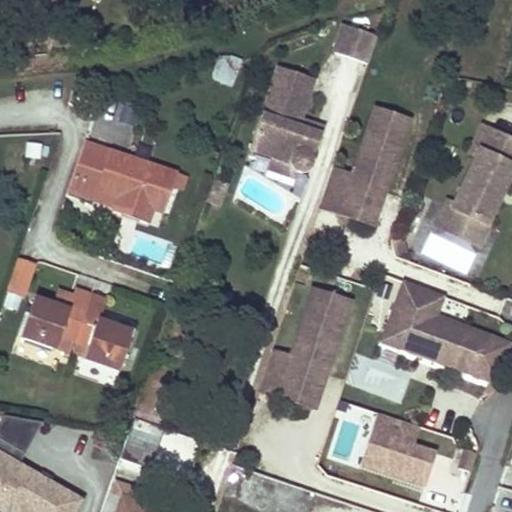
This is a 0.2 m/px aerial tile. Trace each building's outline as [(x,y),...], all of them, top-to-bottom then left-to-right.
[(335,27),(326,54),(360,66),(370,38),(335,27)] [(232,85),(236,73),(240,60),(220,53),(211,78),(232,85)] [(264,160),(284,167),(285,168),(285,169),(286,170),(286,171),(287,172),(288,173),(289,173),(289,174),(290,174),(291,174),(294,175),(299,175),(302,173),(306,170),(307,164),(307,161),(315,137),(292,129),(294,122),(308,82),(272,70),(243,153),(264,160)] [(344,177),(325,170),(312,209),(356,224),(364,199),(366,200),(379,194),(403,122),(367,110),(344,177)] [(317,130),(294,122),(292,129),(315,137),(317,130)] [(511,177),(511,138),(482,125),(469,151),(475,154),(452,202),(450,208),(489,227),(511,177)] [(118,191),(117,195),(116,198),(161,213),(174,174),(84,142),(67,190),(92,199),(97,184),(118,191)] [(285,168),(284,167),(264,160),(261,172),(287,181),(290,174),(289,174),(289,173),(288,173),(287,172),(286,171),(286,170),(285,169),(285,168)] [(92,199),(158,222),(161,213),(116,198),(117,195),(118,191),(97,184),(92,199)] [(356,224),(368,228),(379,194),(366,200),(364,199),(356,224)] [(434,225),(480,246),(489,227),(450,208),(452,202),(446,199),(434,225)] [(27,298),(36,264),(17,259),(7,292),(27,298)] [(428,288),(405,279),(384,331),(403,339),(399,347),(423,357),(425,352),(433,356),(431,360),(454,370),(462,349),(481,357),(489,335),(439,315),(420,307),(428,288)] [(91,293),(77,288),(73,302),(87,306),(91,293)] [(430,289),(428,288),(420,307),(439,315),(446,296),(430,289)] [(306,380),(319,374),(343,301),(306,289),(284,356),(265,350),(255,379),(252,389),(295,403),(303,379),(306,380)] [(105,298),(91,293),(87,306),(101,311),(105,298)] [(71,310),(35,298),(23,337),(59,349),(63,334),(91,344),(87,358),(123,369),(134,331),(99,320),(101,311),(87,306),(73,302),(71,310)] [(403,339),(384,331),(380,340),(399,347),(403,339)] [(511,348),(511,345),(489,335),(481,357),(473,377),(500,387),(511,348)] [(462,349),(454,370),(473,377),(481,357),(462,349)] [(174,373),(176,368),(178,362),(159,355),(155,366),(152,365),(129,430),(156,440),(178,374),(174,373)] [(303,379),(295,403),(307,407),(319,374),(306,380),(303,379)] [(419,428),(375,415),(358,468),(423,488),(433,456),(412,449),(419,428)] [(37,423),(0,416),(0,511),(69,511),(76,500),(13,467),(37,423)] [(469,476),(476,457),(464,453),(457,472),(469,476)] [(163,511),(121,497),(116,511),(163,511)]
